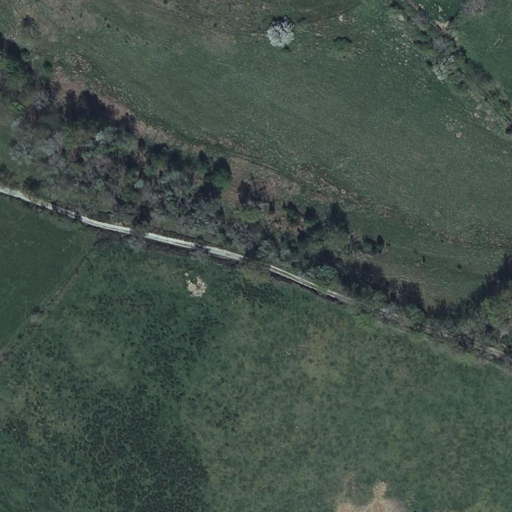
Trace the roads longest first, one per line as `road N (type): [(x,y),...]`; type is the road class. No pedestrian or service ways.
road 1 (track): [(0,187),(272,264),(511,360)]
road 2 (track): [(511,118),(397,0)]
